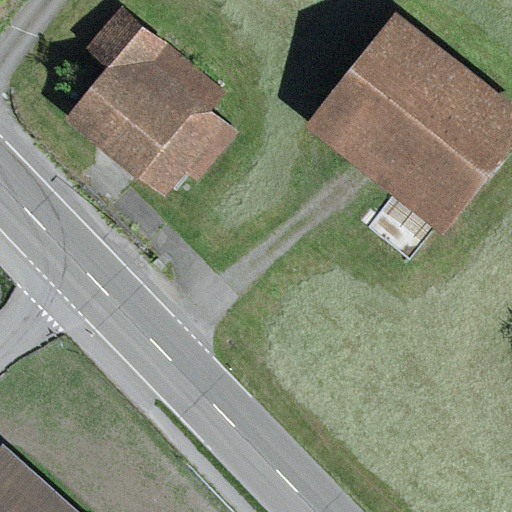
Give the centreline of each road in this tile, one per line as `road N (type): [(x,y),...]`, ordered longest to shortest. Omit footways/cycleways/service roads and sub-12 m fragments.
road 1 (primary): [(314,511),(0,183)]
road 2 (track): [(164,356),(357,177)]
